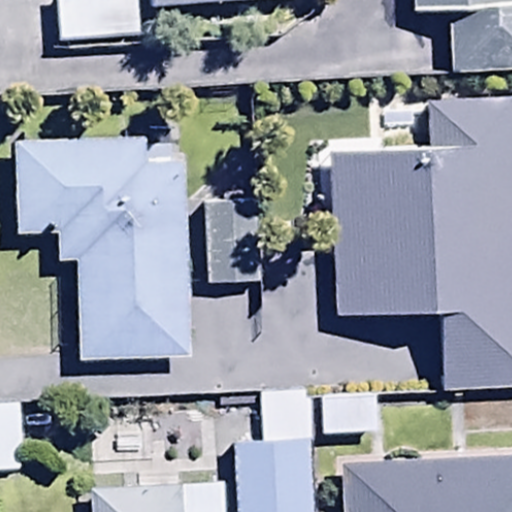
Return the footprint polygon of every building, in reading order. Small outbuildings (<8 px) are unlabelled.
[(52,0),(54,49),(134,47),(133,0),(52,0)] [(143,0),(144,15),(290,10),(290,0),(143,0)] [(505,0),(407,0),(408,25),(444,24),(446,87),(511,84),(511,11),(506,11),(505,0)] [(324,199),(330,326),(434,321),(438,399),(511,395),(511,106),(511,101),(422,105),(425,152),(376,155),(375,145),(314,148),(317,200),(324,199)] [(77,371),(186,366),(177,173),(145,174),(144,149),(7,155),(11,244),(49,242),(51,272),(73,271),(77,371)] [(200,205),(204,295),(254,293),(250,203),(200,205)] [(255,400),(257,449),(306,448),(305,399),(255,400)] [(316,402),(315,444),(375,444),(375,403),(316,402)] [(0,483),(18,484),(18,409),(0,408),(0,483)] [(230,450),(231,511),(307,511),(306,448),(257,449),(230,450)] [(511,511),(511,460),(335,469),(336,511),(511,511)] [(220,511),(220,497),(89,501),(89,511),(220,511)]
